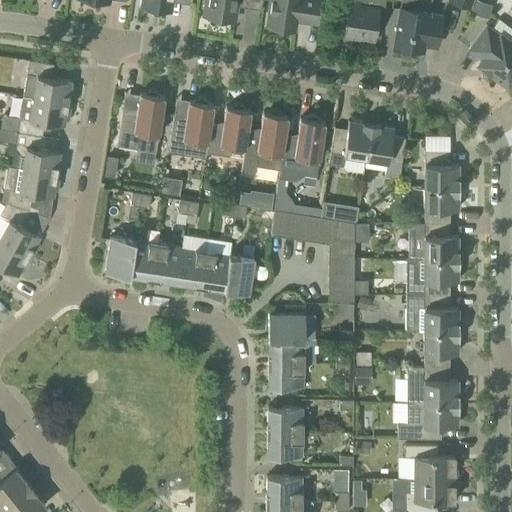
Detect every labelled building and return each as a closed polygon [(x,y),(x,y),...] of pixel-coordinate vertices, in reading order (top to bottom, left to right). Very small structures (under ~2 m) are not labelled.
[(141,0),(140,5),(172,10),(173,0),(141,0)] [(205,0),(204,15),(235,20),(238,0),(205,0)] [(316,22),(319,0),(270,0),(267,25),(295,29),(297,14),(303,15),(302,20),(316,22)] [(436,45),(441,14),(429,12),(430,0),(400,0),(393,44),(422,49),(423,43),(436,45)] [(471,0),(470,5),(468,11),(488,18),(493,5),(478,0),(471,0)] [(372,37),(377,6),(340,1),(338,15),(347,16),(344,37),(360,39),(360,36),(372,37)] [(511,26),(500,18),(492,28),(486,23),(468,48),(481,57),(476,64),(481,67),(481,70),(486,74),(487,76),(492,75),(509,88),(511,82),(511,26)] [(71,102),(73,86),(70,86),(71,80),(52,76),(54,63),(29,59),(23,95),(71,102)] [(160,94),(156,90),(150,89),(145,92),(140,91),(137,111),(122,109),(117,145),(156,151),(159,129),(160,129),(163,126),(164,125),(165,120),(164,119),(161,114),(164,95),(160,94)] [(23,95),(20,116),(17,130),(42,134),(45,121),(64,124),(65,118),(68,118),(71,102),(23,95)] [(205,157),(206,151),(210,123),(213,103),(209,102),(205,97),(199,96),(194,100),(189,99),(186,119),(173,117),(168,151),(205,157)] [(232,146),(244,148),(248,129),(251,109),(246,108),(242,103),(236,102),(231,106),(226,105),(223,125),(210,123),(206,151),(228,155),(231,153),(232,146)] [(283,114),(279,109),(273,108),(268,111),(263,111),(260,131),(248,129),(244,148),(241,172),(252,174),(254,172),(255,165),(279,168),(285,135),(288,114),(283,114)] [(320,119),(316,115),(310,114),(305,117),(300,116),(297,137),(285,135),(279,168),(278,177),(296,179),(304,173),(317,175),(319,159),(325,120),(320,119)] [(363,122),(348,120),(347,127),(334,125),(328,163),(343,165),(346,169),(364,172),(366,156),(371,123),(364,122),(364,121),(363,121),(363,122)] [(379,124),(380,123),(378,123),(378,124),(371,123),(366,156),(387,160),(384,174),(399,177),(405,137),(392,135),(393,127),(379,124)] [(17,130),(15,147),(21,155),(24,155),(22,168),(59,173),(62,157),(59,157),(60,151),(40,148),(42,134),(17,130)] [(424,185),(458,186),(458,163),(450,163),(450,149),(424,149),(424,185)] [(107,154),(104,174),(114,176),(117,155),(107,154)] [(57,190),(59,173),(22,168),(7,165),(4,187),(8,188),(6,201),(30,210),(33,192),(53,195),(54,189),(57,190)] [(450,208),(458,208),(458,186),(424,185),(424,222),(450,222),(450,208)] [(240,188),(238,202),(248,203),(250,189),(240,188)] [(140,206),(142,192),(132,191),(130,204),(140,206)] [(149,207),(151,194),(142,192),(140,206),(149,207)] [(187,213),(189,200),(180,198),(178,212),(187,213)] [(196,214),(198,201),(189,200),(187,213),(196,214)] [(318,214),(320,202),(306,200),(304,212),(318,214)] [(0,213),(8,218),(0,233),(0,239),(31,256),(39,242),(36,240),(39,235),(22,225),(30,210),(6,201),(0,213)] [(235,216),(237,203),(228,201),(225,215),(235,216)] [(244,218),(246,204),(237,203),(235,216),(244,218)] [(282,235),(286,210),(274,209),(270,234),(282,235)] [(294,237),(297,212),(286,210),(282,235),(294,237)] [(305,239),(309,214),(297,212),(294,237),(305,239)] [(317,241),(321,216),(309,214),(305,239),(317,241)] [(328,242),(354,221),(321,216),(317,241),(328,242)] [(354,254),(354,221),(328,242),(328,254),(354,254)] [(450,235),(450,222),(424,222),(408,222),(408,257),(424,257),(458,257),(458,235),(450,235)] [(130,274),(135,239),(110,235),(105,271),(129,275),(130,274)] [(23,270),(31,256),(0,239),(0,265),(17,274),(21,269),(23,270)] [(153,278),(158,242),(135,239),(130,274),(145,276),(145,277),(153,278)] [(177,281),(182,246),(158,242),(153,278),(161,279),(161,278),(177,281)] [(200,285),(206,249),(182,246),(177,281),(193,283),(193,284),(200,285)] [(224,288),(229,253),(206,249),(200,285),(208,286),(224,288)] [(248,292),(254,257),(229,253),(224,288),(224,289),(248,292)] [(354,266),(354,254),(328,254),(328,266),(354,266)] [(424,257),(408,257),(406,257),(406,293),(449,293),(450,280),(458,280),(458,257),(424,257)] [(353,278),(354,266),(328,266),(328,278),(353,278)] [(353,290),(353,278),(328,278),(328,289),(353,290)] [(353,301),(353,293),(353,290),(328,289),(328,301),(353,301)] [(449,293),(406,293),(406,329),(424,329),(457,329),(457,307),(449,307),(449,293)] [(268,337),(304,338),(304,313),(274,312),(268,312),(268,337)] [(353,339),(353,329),(340,329),(339,338),(352,339),(353,339)] [(449,352),(457,352),(457,329),(424,329),(424,365),(449,366),(449,352)] [(304,361),(304,351),(303,351),(303,338),(304,338),(268,337),(269,338),(268,353),(267,353),(267,361),(304,361)] [(349,362),(349,352),(335,352),(335,362),(349,362)] [(371,352),(356,352),(356,364),(371,364),(371,352)] [(303,386),(303,372),(304,372),(304,361),(267,361),(267,369),(268,385),(303,386)] [(349,372),(349,362),(335,362),(335,371),(349,372)] [(449,366),(424,365),(407,365),(407,401),(457,402),(457,379),(449,379),(449,366)] [(354,366),(354,383),(370,383),(371,366),(354,366)] [(353,408),(353,399),(339,399),(339,408),(353,408)] [(457,402),(407,401),(407,421),(398,421),(397,437),(441,438),(441,436),(440,435),(440,426),(441,426),(441,424),(457,424),(457,402)] [(303,430),(303,420),(302,420),(302,406),(267,405),(267,422),(266,430),(303,430)] [(302,455),(302,441),(303,441),(303,430),(266,430),(266,438),(267,438),(267,455),(302,455)] [(355,440),(354,451),(369,453),(370,441),(355,440)] [(437,444),(437,443),(404,443),(404,456),(414,456),(414,477),(457,478),(457,455),(432,455),(432,454),(431,454),(431,444),(437,444)] [(353,464),(353,454),(339,454),(339,464),(353,464)] [(30,486),(16,468),(0,480),(0,510),(1,510),(30,486)] [(302,500),(302,489),(301,489),(301,476),(267,475),(266,491),(265,500),(302,500)] [(457,500),(457,478),(414,477),(413,490),(404,490),(404,511),(431,511),(431,500),(457,500)] [(36,511),(45,504),(30,486),(1,510),(2,511),(36,511)] [(348,500),(348,491),(335,491),(335,500),(348,500)] [(301,511),(302,500),(265,500),(265,507),(266,507),(266,511),(301,511)] [(348,500),(335,500),(335,510),(348,510),(348,500)]
